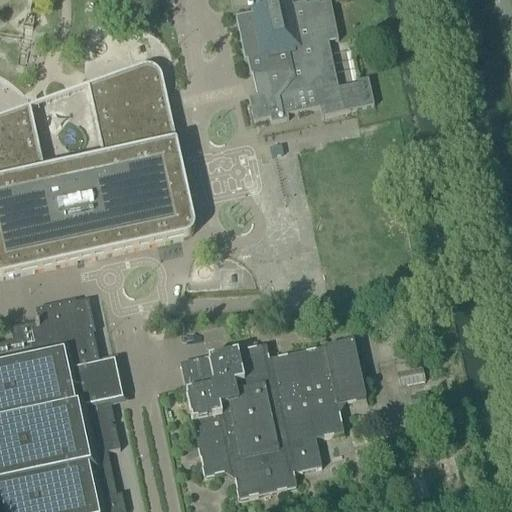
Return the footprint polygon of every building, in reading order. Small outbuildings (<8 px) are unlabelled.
[(328,46),(338,44),(330,5),(318,8),(318,5),(306,8),(305,5),(291,8),(291,6),(277,9),(276,7),(264,9),(265,12),(251,15),(251,17),(235,20),(244,64),(247,63),(250,78),(255,77),(260,99),(248,101),(253,126),(270,122),(271,127),(288,123),(287,118),(324,111),(326,120),(374,110),(368,83),(358,85),(358,88),(338,92),(328,46)] [(92,88),(84,91),(85,93),(87,92),(102,164),(44,177),(30,113),(32,112),(31,110),(0,120),(0,283),(1,283),(3,283),(183,243),(186,242),(188,242),(189,240),(191,239),(192,237),(193,235),(194,233),(194,231),(193,228),(164,96),(161,82),(160,79),(159,77),(157,74),(154,72),(152,71),(149,70),(146,70),(143,70),(140,71),(92,88)] [(92,338),(94,337),(87,305),(74,308),(74,305),(34,314),(37,327),(9,333),(12,346),(0,348),(0,511),(124,511),(121,498),(116,499),(107,457),(120,454),(111,412),(109,405),(107,405),(102,385),(105,384),(101,368),(99,368),(92,338)] [(338,410),(366,404),(353,346),(269,364),(266,350),(208,363),(212,382),(205,393),(186,397),(205,483),(224,479),(235,486),(239,506),(297,493),(294,479),(322,473),(317,454),(312,450),(315,445),(344,439),(338,410)] [(399,391),(425,386),(422,371),(396,377),(399,391)] [(429,410),(426,397),(409,400),(412,413),(429,410)]
